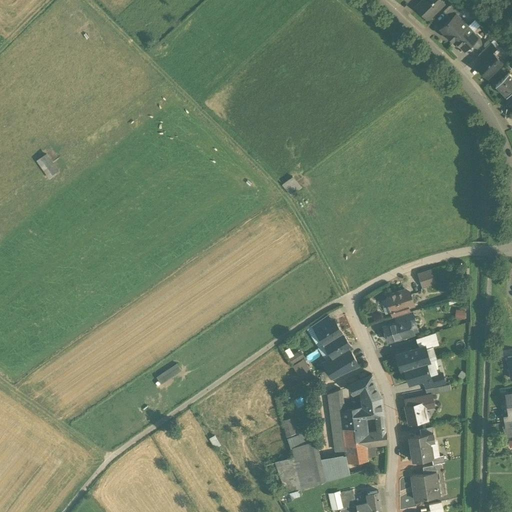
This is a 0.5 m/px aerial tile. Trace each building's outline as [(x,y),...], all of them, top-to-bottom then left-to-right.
[(423,0),(416,7),(427,18),(443,4),(439,0),(423,0)] [(457,0),(455,0),(443,12),(450,20),(455,15),(456,16),(464,8),(457,0)] [(450,20),(441,29),(452,41),(454,40),(467,28),(456,16),(455,15),(450,20)] [(467,28),(454,40),(457,42),(456,43),(459,46),(460,46),(465,51),(472,45),(478,39),(467,28)] [(480,42),(478,39),(472,45),(474,48),(477,49),(481,45),(480,42)] [(491,44),(479,56),(482,61),(491,52),(491,53),(495,49),(491,44)] [(482,61),(476,66),(487,78),(502,64),(491,53),(491,52),(482,61)] [(511,78),(508,74),(495,87),(506,98),(511,94),(511,92),(511,78)] [(48,153),(37,159),(47,179),(59,172),(48,153)] [(282,184),(290,195),(301,187),(293,177),(282,184)] [(430,271),(419,275),(423,287),(434,283),(430,271)] [(403,291),(389,295),(387,299),(388,302),(391,303),(393,310),(393,311),(408,306),(414,305),(410,294),(408,295),(404,293),(403,291)] [(408,306),(393,311),(393,310),(391,311),(393,318),(395,317),(410,312),(408,306)] [(410,312),(395,317),(397,323),(409,319),(410,322),(415,321),(412,312),(410,312)] [(327,315),(312,326),(316,331),(331,321),(327,315)] [(331,321),(316,331),(324,344),(342,333),(334,319),(331,321)] [(397,323),(384,327),(385,330),(383,333),(385,337),(387,338),(388,341),(411,334),(409,328),(411,325),(410,322),(409,319),(397,323)] [(342,333),(324,344),(332,357),(333,358),(349,348),(351,347),(342,333)] [(435,333),(416,339),(419,348),(425,346),(426,349),(438,345),(435,333)] [(419,348),(396,355),(401,371),(405,370),(426,363),(430,362),(426,349),(425,346),(419,348)] [(305,358),(301,350),(293,354),(290,348),(285,350),(292,365),(305,358)] [(349,348),(333,358),(332,357),(323,364),(332,378),(359,366),(349,348)] [(500,352),(491,353),(491,360),(503,358),(502,351),(500,352)] [(191,353),(166,369),(171,376),(196,360),(191,353)] [(305,359),(294,365),(302,380),(313,375),(305,359)] [(426,363),(405,370),(409,384),(423,380),(431,378),(430,377),(426,363)] [(442,373),(430,377),(431,378),(423,380),(426,389),(438,387),(445,385),(442,373)] [(373,375),(340,390),(341,399),(361,395),(362,400),(381,398),(373,375)] [(445,385),(438,387),(439,393),(452,391),(451,384),(445,385)] [(426,389),(425,390),(426,395),(431,394),(431,395),(439,393),(438,387),(426,389)] [(340,390),(328,395),(333,435),(343,434),(340,411),(343,411),(341,399),(340,390)] [(426,395),(409,399),(404,400),(405,407),(409,424),(427,420),(424,407),(434,405),(431,395),(431,394),(426,395)] [(283,395),(276,398),(279,409),(287,407),(283,395)] [(381,398),(362,400),(363,408),(364,418),(365,418),(374,417),(384,416),(381,398)] [(343,411),(340,411),(343,434),(333,435),(335,451),(340,450),(345,448),(347,455),(348,464),(368,461),(368,458),(367,445),(375,444),(386,443),(385,431),(379,432),(376,432),(367,434),(366,425),(354,426),(353,420),(364,418),(363,408),(343,411)] [(378,425),(385,424),(384,416),(374,417),(376,432),(379,432),(378,425)] [(348,464),(347,455),(320,460),(315,442),(319,441),(315,431),(298,436),(292,418),(283,421),(295,458),(276,464),(287,495),(290,494),(300,491),(350,475),(348,464)] [(431,427),(419,430),(420,435),(432,433),(431,427)] [(420,435),(410,437),(411,445),(430,442),(430,443),(435,442),(433,433),(432,433),(420,435)] [(217,436),(212,439),(217,449),(222,446),(217,436)] [(430,442),(411,445),(413,462),(432,459),(432,458),(430,443),(430,442)] [(375,457),(375,444),(367,445),(368,458),(375,457)] [(443,456),(432,458),(432,459),(433,465),(435,465),(445,463),(443,456)] [(433,465),(423,468),(424,475),(436,473),(435,465),(433,465)] [(424,475),(412,477),(416,501),(440,497),(436,473),(424,475)] [(300,491),(290,494),(292,500),(302,497),(300,491)] [(338,495),(341,494),(340,491),(328,494),(332,511),(334,511),(345,509),(343,502),(341,503),(338,495)] [(341,494),(338,495),(341,503),(343,502),(344,502),(352,500),(354,499),(352,491),(341,494)] [(378,491),(367,494),(367,496),(368,503),(362,504),(358,505),(356,506),(357,511),(366,511),(380,509),(378,491)] [(352,500),(344,502),(346,511),(357,511),(356,506),(353,507),(352,500)] [(453,500),(441,503),(442,509),(455,506),(453,500)] [(441,503),(429,505),(430,511),(442,509),(441,503)]
